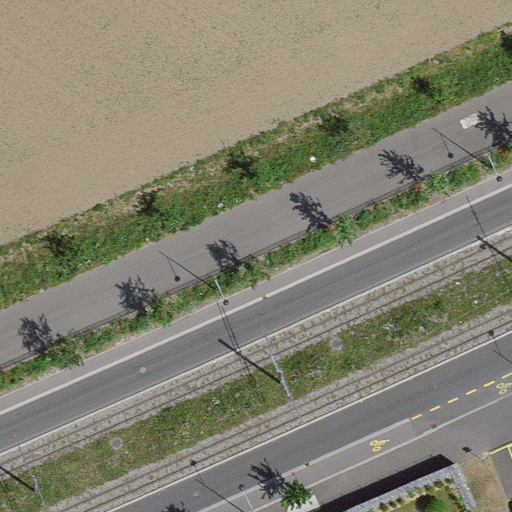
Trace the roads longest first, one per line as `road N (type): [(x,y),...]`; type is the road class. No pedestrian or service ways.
road 1 (secondary): [(511,203),(0,431)]
road 2 (secondary): [(168,511),(511,360)]
